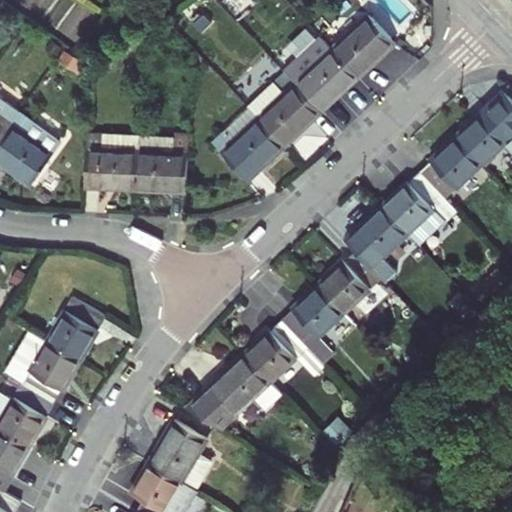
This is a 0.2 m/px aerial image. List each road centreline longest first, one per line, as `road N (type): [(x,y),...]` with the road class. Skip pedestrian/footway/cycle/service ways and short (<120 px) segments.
road 1 (residential): [(498,22),(211,291)]
road 2 (residential): [(319,511),(346,458),(511,299)]
road 3 (residential): [(211,291),(131,387),(60,511)]
road 4 (residential): [(0,220),(125,236),(211,291)]
